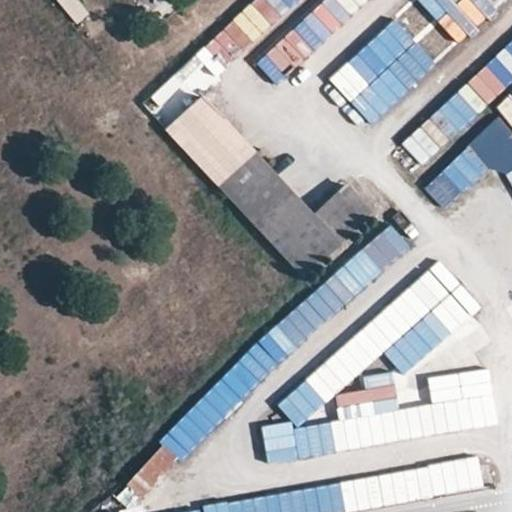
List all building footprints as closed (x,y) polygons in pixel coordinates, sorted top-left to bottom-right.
[(77,0),(56,0),(76,25),(89,15),(77,0)] [(191,0),(167,23),(187,45),(236,0),(191,0)] [(272,0),(248,20),(271,47),(263,54),(280,74),(368,0),(272,0)] [(328,80),(371,126),(453,48),(409,3),(364,46),(386,69),(369,86),(347,62),(328,80)] [(511,11),(459,62),(480,84),(511,54),(511,11)] [(115,75),(137,98),(173,63),(151,40),(115,75)] [(425,167),(490,106),(468,83),(403,144),(425,167)] [(511,95),(499,105),(511,122),(511,95)] [(201,97),(166,129),(301,275),(370,212),(345,185),(311,216),(201,97)] [(511,131),(499,118),(425,187),(445,208),(454,203),(494,166),(511,185),(511,131)] [(389,225),(203,395),(223,417),(409,247),(389,225)] [(454,342),(433,357),(449,377),(493,344),(445,281),(421,299),(454,342)] [(390,305),(277,406),(298,430),(412,329),(390,305)] [(298,457),(473,431),(468,398),(391,410),(386,375),(357,379),(360,404),(329,409),(331,424),(294,430),(298,457)] [(178,430),(129,484),(150,503),(199,449),(178,430)] [(478,462),(202,504),(203,511),(352,511),(483,492),(478,462)]
